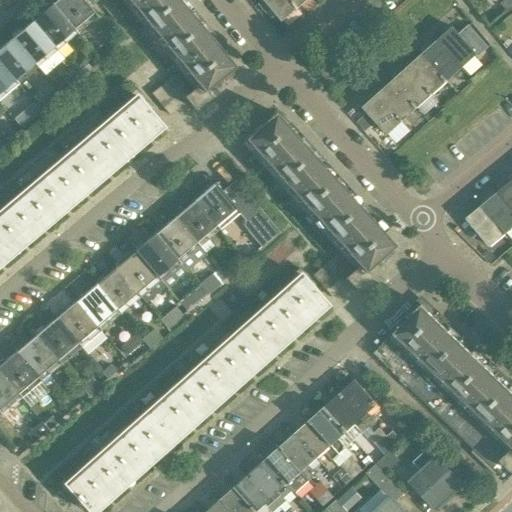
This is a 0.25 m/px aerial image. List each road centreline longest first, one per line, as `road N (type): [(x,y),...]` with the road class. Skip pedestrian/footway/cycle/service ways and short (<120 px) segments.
road 1 (residential): [(0,297),(276,64)]
road 2 (residential): [(349,343),(160,511)]
road 3 (residential): [(511,506),(349,343)]
road 4 (residential): [(419,219),(276,64)]
road 5 (residential): [(443,252),(349,343)]
